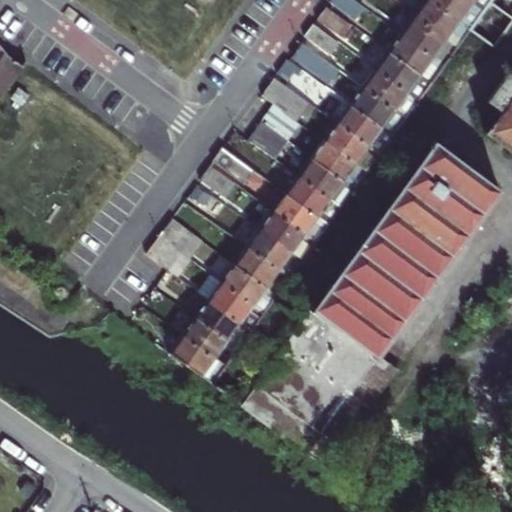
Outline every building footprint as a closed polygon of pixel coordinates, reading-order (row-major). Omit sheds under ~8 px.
[(362,7),(352,0),(330,0),(329,2),(353,19),(362,7)] [(469,30),(428,0),(420,0),(410,15),(456,48),(467,33),(469,30)] [(482,11),(469,2),(466,0),(428,0),(469,30),(478,17),(482,11)] [(501,33),(511,16),(511,0),(490,0),(490,1),(482,11),(478,17),(501,33)] [(349,24),(326,7),(317,18),(341,36),(349,24)] [(456,48),(410,15),(397,33),(429,57),(437,62),(442,66),(456,48)] [(489,49),(501,33),(478,17),(469,30),(467,33),(489,49)] [(336,42),(312,25),(304,36),(328,54),(336,42)] [(429,57),(397,33),(385,50),(417,74),(429,57)] [(336,70),(302,45),(289,62),(313,80),(324,88),(336,70)] [(372,68),(404,91),(411,81),(417,74),(385,50),(372,68)] [(0,51),(0,96),(0,97),(22,67),(18,66),(2,54),(0,51)] [(313,80),(289,62),(286,59),(277,72),(304,92),(313,80)] [(442,66),(437,62),(433,69),(438,73),(442,66)] [(391,110),(399,98),(404,91),(372,68),(358,86),(391,110)] [(511,73),(509,71),(485,103),(500,114),(482,136),(511,158),(511,73)] [(411,81),(419,87),(424,79),(417,74),(411,81)] [(272,79),(263,91),(296,115),(305,103),(272,79)] [(425,91),(430,83),(424,79),(419,87),(425,91)] [(378,128),(385,117),(391,110),(358,86),(345,104),(378,128)] [(296,115),(263,91),(259,96),(269,103),(294,120),(296,115)] [(407,104),(412,97),(404,91),(399,98),(407,104)] [(413,108),(418,101),(412,97),(407,104),(413,108)] [(257,120),(281,138),(294,120),(269,103),(257,120)] [(378,128),(345,104),(332,122),(365,146),(373,134),(378,128)] [(385,117),(393,123),(398,115),(391,110),(385,117)] [(401,124),(404,119),(398,115),(393,123),(399,126),(401,124)] [(281,138),(257,120),(248,133),(272,151),(281,138)] [(365,146),(332,122),(320,139),(353,163),(361,151),(365,146)] [(373,134),(381,140),(385,134),(378,128),(373,134)] [(388,141),(391,138),(385,134),(381,140),(387,143),(388,141)] [(307,157),(340,180),(348,169),(353,163),(320,139),(307,157)] [(232,356),(223,368),(219,375),(210,386),(233,402),(411,157),(388,141),(387,143),(378,155),(374,161),(366,172),(362,178),(353,190),(348,196),(340,208),(336,214),(327,225),(323,231),(314,243),(310,249),(301,261),(297,267),(289,278),(284,284),(275,297),(271,302),(262,315),(257,321),(249,333),(244,339),(236,350),(232,356)] [(495,194),(430,145),(257,383),(322,430),(347,395),(375,358),(495,194)] [(361,151),(369,157),(372,151),(365,146),(361,151)] [(243,164),(222,148),(211,163),(232,178),(243,164)] [(378,155),(372,151),(369,157),(374,161),(378,155)] [(335,187),(340,180),(307,157),(294,175),(327,198),(335,187)] [(348,169),(356,174),(360,168),(353,163),(348,169)] [(233,184),(209,166),(199,180),(224,197),(233,184)] [(362,178),(366,172),(360,168),(356,174),(362,178)] [(327,198),(294,175),(282,192),(314,216),(322,205),(327,198)] [(335,187),(343,193),(348,186),(340,180),(335,187)] [(219,201),(195,183),(188,195),(211,212),(219,201)] [(348,196),(353,190),(348,186),(343,193),(348,196)] [(282,192),(269,210),(302,234),(309,223),(314,216),(282,192)] [(322,205),(330,210),(335,204),(327,198),(322,205)] [(336,214),(340,208),(335,204),(330,210),(336,214)] [(302,234),(269,210),(256,228),(289,252),(297,240),(302,234)] [(309,223),(318,228),(322,222),(314,216),(309,223)] [(157,237),(177,252),(190,234),(170,219),(157,237)] [(323,231),(327,225),(322,222),(318,228),(323,231)] [(284,258),(289,252),(256,228),(244,245),(276,269),(284,258)] [(297,240),(305,245),(309,239),(302,234),(297,240)] [(157,237),(144,255),(165,271),(166,272),(179,254),(177,252),(157,237)] [(314,243),(309,239),(305,245),(310,249),(314,243)] [(244,245),(231,264),(263,288),(271,276),(276,269),(244,245)] [(284,258),(292,264),(296,258),(289,252),(284,258)] [(297,267),(301,261),(296,258),(292,264),(297,267)] [(231,264),(218,282),(250,306),(258,294),(263,288),(231,264)] [(271,276),(279,280),(283,274),(276,269),(271,276)] [(289,278),(283,274),(279,280),(284,284),(289,278)] [(218,282),(205,300),(237,324),(245,313),(250,306),(218,282)] [(266,299),(270,293),(263,288),(258,294),(266,299)] [(275,297),(270,293),(266,299),(271,302),(275,297)] [(205,300),(192,318),(224,341),(232,330),(237,324),(205,300)] [(245,313),(253,317),(257,311),(250,306),(245,313)] [(257,321),(262,315),(257,311),(253,317),(257,321)] [(224,341),(192,318),(179,336),(211,359),(220,347),(224,341)] [(232,330),(240,336),(244,329),(237,324),(232,330)] [(244,339),(249,333),(244,329),(240,336),(244,339)] [(179,336),(166,354),(198,377),(206,366),(211,359),(179,336)] [(220,347),(227,353),(231,347),(224,341),(220,347)] [(236,350),(231,347),(227,353),(232,356),(236,350)] [(394,372),(375,358),(347,395),(366,410),(394,372)] [(206,366),(214,371),(218,364),(211,359),(206,366)] [(219,375),(223,368),(218,364),(214,371),(219,375)] [(322,430),(257,383),(240,407),(305,453),(322,430)]
